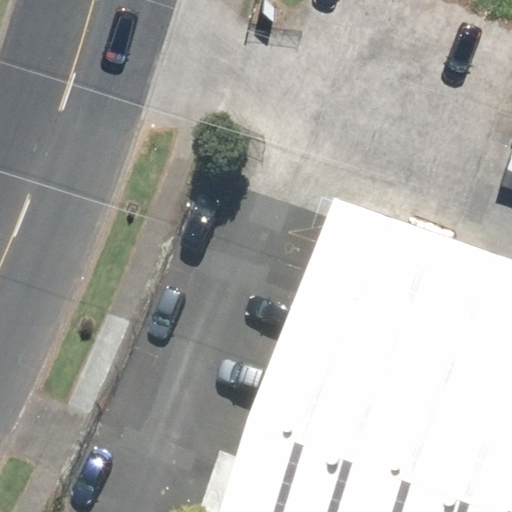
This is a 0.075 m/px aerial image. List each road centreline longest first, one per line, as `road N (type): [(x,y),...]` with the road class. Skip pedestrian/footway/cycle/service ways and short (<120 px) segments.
road 1 (residential): [(0,245),(90,0)]
road 2 (unknown): [(285,120),(511,188)]
